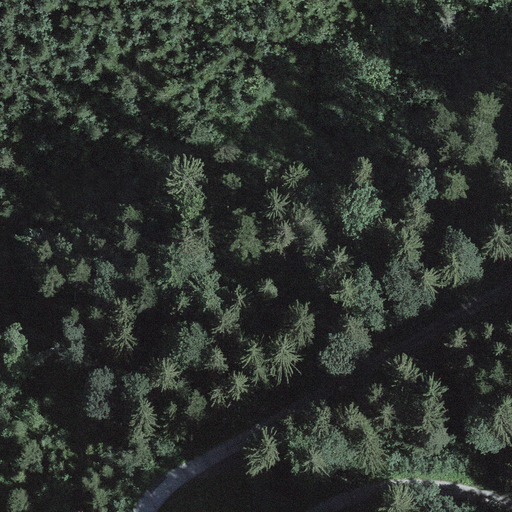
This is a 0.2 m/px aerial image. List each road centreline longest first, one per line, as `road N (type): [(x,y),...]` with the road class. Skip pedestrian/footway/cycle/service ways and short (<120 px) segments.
road 1 (unclassified): [(511,284),(204,459),(155,494),(145,511)]
road 2 (unclassified): [(320,511),(398,486),(511,505)]
